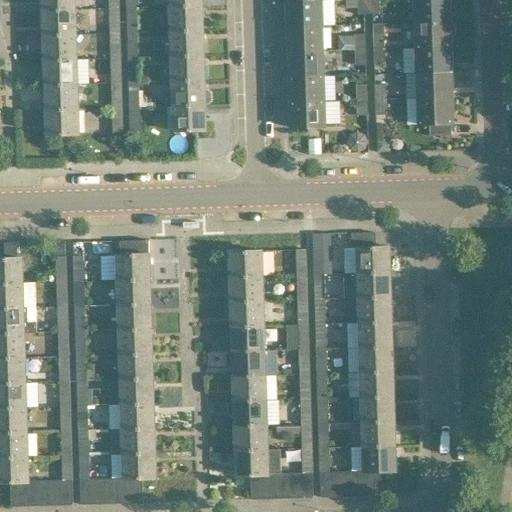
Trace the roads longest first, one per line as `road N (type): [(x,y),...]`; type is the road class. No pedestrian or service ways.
road 1 (residential): [(429,511),(442,486),(433,193)]
road 2 (residential): [(257,198),(0,204)]
road 3 (residential): [(257,198),(250,0)]
road 4 (residential): [(495,190),(489,0)]
road 5 (residential): [(433,193),(257,198)]
